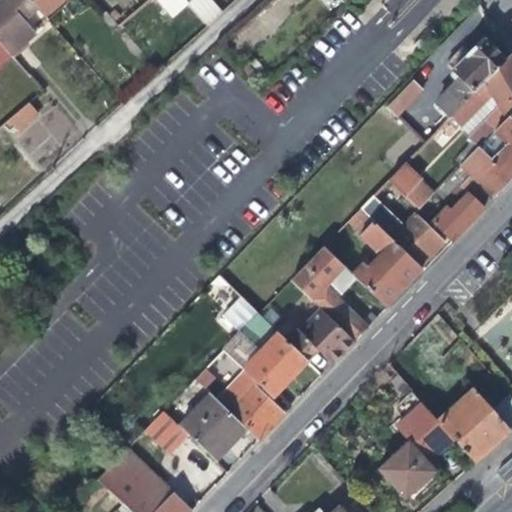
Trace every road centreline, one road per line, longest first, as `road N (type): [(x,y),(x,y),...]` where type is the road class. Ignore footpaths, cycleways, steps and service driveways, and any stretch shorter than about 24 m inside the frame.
road 1 (residential): [(205,511),(511,196)]
road 2 (unclassified): [(0,227),(249,0)]
